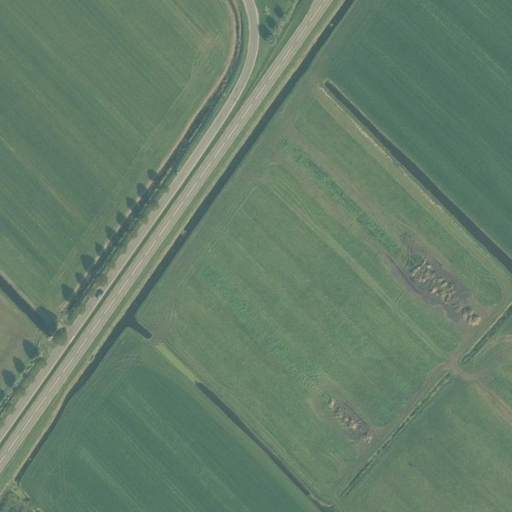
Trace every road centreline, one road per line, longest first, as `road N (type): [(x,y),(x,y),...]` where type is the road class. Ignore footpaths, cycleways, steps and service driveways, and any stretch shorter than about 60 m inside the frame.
road 1 (primary): [(0,463),(326,0)]
road 2 (unclassified): [(0,438),(244,85),(257,37),(250,0)]
